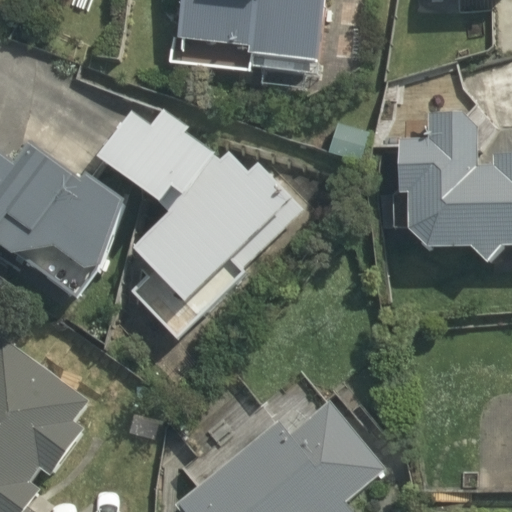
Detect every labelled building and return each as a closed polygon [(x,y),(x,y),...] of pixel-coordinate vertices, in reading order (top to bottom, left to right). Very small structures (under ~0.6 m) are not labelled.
[(257,56),(328,65),(335,0),(188,0),(183,40),(258,49),(257,56)] [(511,249),(511,160),(498,160),(499,172),(480,172),(479,130),(465,112),(428,113),(428,142),(401,143),(402,197),(413,197),(414,232),(434,251),(478,250),(491,268),(506,249),(511,249)] [(194,134),(169,115),(156,132),(135,116),(102,161),(169,210),(179,197),(187,202),(165,228),(139,253),(159,273),(135,294),(182,342),(249,276),(247,274),(306,214),(297,204),(263,168),(254,178),(234,158),(225,166),(221,163),(222,162),(191,139),(194,134)] [(362,165),(371,137),(341,128),(333,156),(362,165)] [(18,166),(0,154),(0,246),(15,258),(21,257),(83,301),(97,286),(101,273),(107,272),(132,209),(89,179),(86,186),(33,144),(18,166)] [(0,511),(39,511),(36,509),(48,493),(38,486),(48,472),(58,480),(93,433),(81,424),(96,404),(6,339),(0,347),(0,511)] [(357,511),(353,506),(393,473),(336,404),(295,438),(282,422),(180,507),(183,511),(357,511)]
